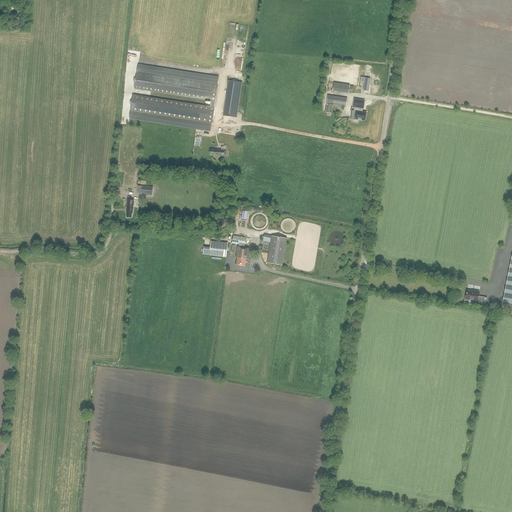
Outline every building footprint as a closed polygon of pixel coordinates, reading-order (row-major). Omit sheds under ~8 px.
[(15,1),(15,0),(10,0),(7,0),(6,0),(5,12),(20,14),(19,18),(18,18),(18,26),(23,26),(24,18),(23,18),(24,14),(24,15),(25,11),(18,11),(19,1),(15,1)] [(210,106),(215,107),(220,77),(137,65),(133,89),(209,101),(209,102),(210,103),(210,106)] [(364,82),(363,90),(369,91),(370,78),(361,77),(360,82),(364,82)] [(242,83),(228,81),(223,116),(237,118),(242,83)] [(349,93),(350,85),(334,83),(333,91),(349,93)] [(128,119),(210,131),(212,124),(215,107),(210,106),(132,94),(128,119)] [(346,106),(347,98),(328,95),(325,113),(331,113),(333,104),(340,106),(344,106),(346,106)] [(364,109),(365,101),(354,99),(353,107),(355,108),(354,111),(356,111),(355,119),(365,121),(367,113),(362,112),(363,109),(364,109)] [(152,195),(153,187),(138,186),(137,193),(142,193),(142,195),(152,195)] [(269,250),(272,236),(272,235),(266,234),(265,238),(262,237),(262,240),(265,241),(264,249),(269,250)] [(240,242),(247,243),(248,237),(235,235),(233,243),(240,244),(240,242)] [(283,266),(287,238),(272,236),(269,250),(267,263),(283,266)] [(226,257),(228,243),(211,241),(209,255),(226,257)] [(238,258),(236,265),(245,266),(246,259),(248,259),(250,248),(238,246),(236,257),(238,258)] [(481,304),(482,297),(479,296),(480,291),(475,290),(475,292),(472,291),(467,290),(467,293),(467,292),(466,293),(467,293),(466,295),(465,300),(469,301),(470,299),(478,301),(477,303),(481,304)]
